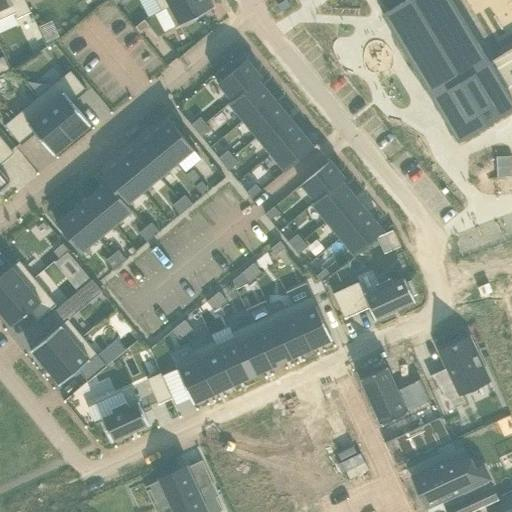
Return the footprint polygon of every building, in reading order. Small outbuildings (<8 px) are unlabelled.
[(0,0),(0,19),(15,13),(17,18),(30,12),(24,0),(0,0)] [(155,0),(161,10),(179,0),(155,0)] [(209,0),(179,0),(161,10),(161,11),(165,9),(176,28),(214,8),(209,0)] [(511,0),(374,0),(383,13),(379,15),(456,144),(511,110),(511,0)] [(144,19),(134,27),(140,33),(149,25),(144,19)] [(247,59),(217,84),(231,100),(228,103),(229,103),(261,77),(247,59)] [(55,84),(37,98),(72,140),(89,125),(90,126),(91,125),(73,103),(87,91),(70,71),(55,84)] [(261,77),(229,103),(242,120),(272,96),(259,80),(262,77),(261,77)] [(272,96),(242,120),(256,137),(286,112),(272,96)] [(20,112),(4,125),(21,146),(36,133),(54,155),(55,154),(70,141),(72,140),(37,98),(20,112)] [(286,112),(256,137),(270,154),(299,129),(286,112)] [(200,117),(191,124),(196,131),(205,123),(200,117)] [(169,120),(152,134),(176,163),(194,149),(169,120)] [(205,123),(196,131),(201,137),(210,129),(205,123)] [(299,129),(270,154),(284,171),(314,147),(299,129)] [(152,134),(135,148),(160,177),(176,163),(152,134)] [(0,137),(0,190),(10,183),(0,171),(0,164),(13,153),(0,137)] [(135,148),(118,161),(143,191),(160,177),(135,148)] [(228,150),(218,158),(223,164),(233,156),(228,150)] [(233,156),(223,164),(229,170),(238,162),(233,156)] [(330,160),(300,184),(314,201),(311,204),(312,204),(344,177),(330,160)] [(118,161),(102,175),(131,211),(132,210),(127,204),(143,191),(118,161)] [(106,182),(90,195),(115,225),(131,211),(102,175),(101,176),(106,182)] [(344,177),(312,204),(325,221),(355,196),(342,180),(345,178),(344,177)] [(201,181),(195,186),(203,195),(209,190),(201,181)] [(256,184),(246,192),(251,198),(261,190),(256,184)] [(90,195),(74,209),(98,238),(115,225),(90,195)] [(185,195),(178,200),(186,209),(192,204),(185,195)] [(355,196),(325,221),(339,237),(369,213),(355,196)] [(178,200),(172,205),(180,214),(186,209),(178,200)] [(274,206),(265,214),(270,220),(279,212),(274,206)] [(74,209),(56,223),(81,253),(98,238),(74,209)] [(369,213),(339,237),(354,255),(383,231),(369,213)] [(151,222),(145,227),(153,237),(159,232),(151,222)] [(145,227),(139,233),(146,242),(153,237),(145,227)] [(297,234),(288,242),(293,248),(302,240),(297,234)] [(302,240),(293,248),(298,254),(307,246),(302,240)] [(279,241),(270,249),(275,255),(285,247),(279,241)] [(62,243),(53,251),(58,257),(68,250),(62,243)] [(68,250),(58,258),(63,264),(73,256),(68,250)] [(118,250),(112,255),(119,264),(126,259),(118,250)] [(112,255),(106,260),(113,269),(119,264),(112,255)] [(19,261),(0,276),(0,305),(34,278),(19,261)] [(253,263),(247,268),(255,277),(261,272),(253,263)] [(247,268),(241,273),(248,282),(255,277),(247,268)] [(325,268),(316,276),(321,282),(330,274),(325,268)] [(84,270),(70,281),(78,291),(92,279),(84,270)] [(34,278),(0,305),(0,312),(11,326),(29,311),(37,320),(56,305),(34,278)] [(341,290),(333,294),(344,318),(353,314),(369,307),(374,319),(415,300),(413,296),(416,295),(409,280),(406,282),(404,278),(392,283),(390,278),(375,286),(377,290),(365,296),(359,282),(341,290)] [(53,331),(30,350),(31,352),(32,351),(45,367),(82,337),(68,320),(102,291),(92,279),(43,319),(53,331)] [(219,291),(213,296),(220,305),(220,306),(226,301),(219,291)] [(213,296),(206,301),(214,311),(220,306),(220,305),(213,296)] [(312,296),(291,305),(311,349),(332,339),(312,296)] [(111,302),(102,310),(107,316),(116,308),(111,302)] [(291,305),(272,314),(292,358),(311,349),(291,305)] [(116,308),(107,316),(112,322),(121,315),(116,308)] [(272,314),(252,323),(272,367),(292,358),(272,314)] [(184,320),(178,325),(186,334),(192,329),(184,320)] [(252,323),(233,332),(252,376),(272,367),(252,323)] [(178,325),(172,330),(179,339),(186,334),(178,325)] [(214,341),(213,341),(233,385),(252,376),(233,332),(232,333),(234,337),(216,345),(214,341)] [(82,337),(45,367),(58,383),(58,384),(59,385),(78,369),(88,381),(106,366),(96,354),(82,337)] [(451,377),(434,385),(446,410),(464,402),(462,398),(460,394),(482,384),(489,380),(469,337),(462,340),(462,339),(445,347),(445,348),(444,348),(439,351),(447,369),(451,377)] [(213,341),(193,350),(213,394),(233,385),(213,341)] [(195,355),(175,364),(177,369),(190,398),(193,403),(213,394),(193,350),(193,351),(195,355)] [(386,366),(360,378),(381,424),(430,401),(420,379),(397,390),(386,366)] [(160,373),(147,379),(158,404),(172,398),(160,373)] [(128,406),(101,418),(111,441),(149,424),(131,386),(122,391),(128,406)] [(444,425),(432,431),(432,433),(439,447),(453,441),(445,425),(444,425)] [(259,434),(221,451),(229,467),(223,469),(231,487),(273,468),(279,481),(293,475),(283,454),(271,459),(269,457),(265,459),(260,449),(265,447),(259,434)] [(461,455),(412,478),(413,479),(418,491),(417,492),(419,497),(421,497),(425,507),(461,490),(471,511),(497,500),(497,499),(487,477),(472,483),(460,457),(461,457),(461,455)] [(179,470),(144,486),(152,504),(153,503),(156,510),(159,508),(160,511),(218,511),(222,510),(209,483),(189,492),(179,470)] [(486,509),(485,509),(486,511),(487,510),(487,511),(511,511),(511,493),(495,502),(495,503),(496,502),(497,505),(487,510),(486,509)]
